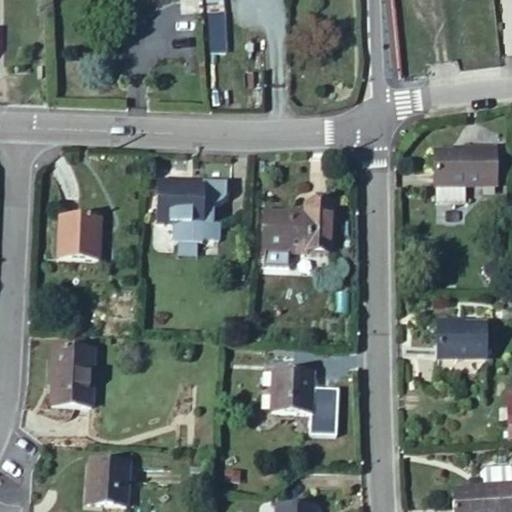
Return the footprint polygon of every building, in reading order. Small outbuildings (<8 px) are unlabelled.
[(225,54),(223,17),(208,18),(210,55),(225,54)] [(494,185),(494,150),(463,150),(463,155),(434,155),(434,189),(436,189),(436,205),(464,205),(464,188),(481,188),(480,185),(494,185)] [(202,225),(204,185),(159,184),(156,224),(202,225)] [(327,255),(330,208),(306,207),(306,216),(263,214),(260,253),(263,253),(262,269),(288,271),(288,255),(306,256),(306,254),(327,255)] [(98,263),(100,220),(60,218),(57,261),(98,263)] [(484,360),(484,327),(463,327),(455,327),(455,322),(437,322),(438,360),(484,360)] [(91,409),(93,352),(53,350),(51,408),(91,409)] [(326,438),(328,391),(312,390),(312,373),(273,371),(271,415),(310,416),(309,437),(326,438)] [(125,509),(128,466),(89,463),(86,506),(125,509)] [(511,511),(511,499),(511,486),(510,470),(490,471),(490,469),(485,470),(485,471),(484,471),(480,475),(481,487),(481,491),(474,492),(452,494),(453,511),(511,511)]
